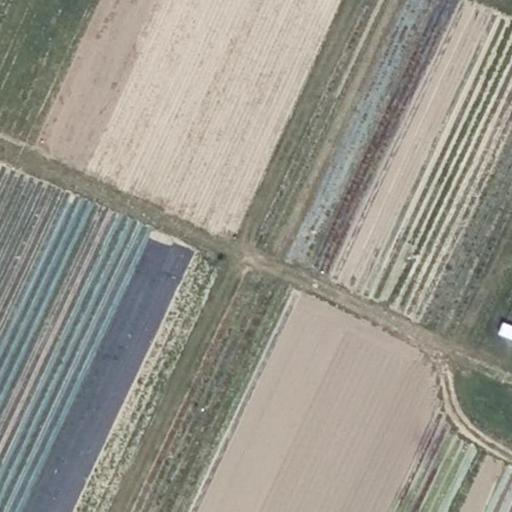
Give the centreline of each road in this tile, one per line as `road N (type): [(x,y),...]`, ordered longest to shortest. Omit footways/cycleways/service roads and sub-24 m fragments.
road 1 (track): [(352,0),(114,511)]
road 2 (track): [(511,377),(0,148)]
